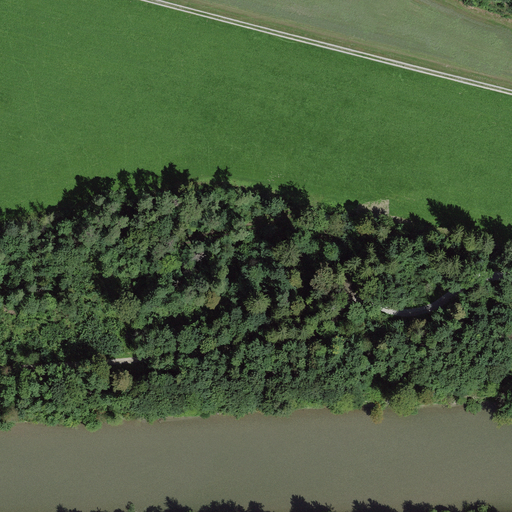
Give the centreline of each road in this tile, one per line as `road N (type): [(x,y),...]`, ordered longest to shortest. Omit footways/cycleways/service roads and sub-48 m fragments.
road 1 (track): [(511,278),(473,280),(415,312),(363,299),(287,341),(0,369)]
road 2 (track): [(148,0),(511,93)]
